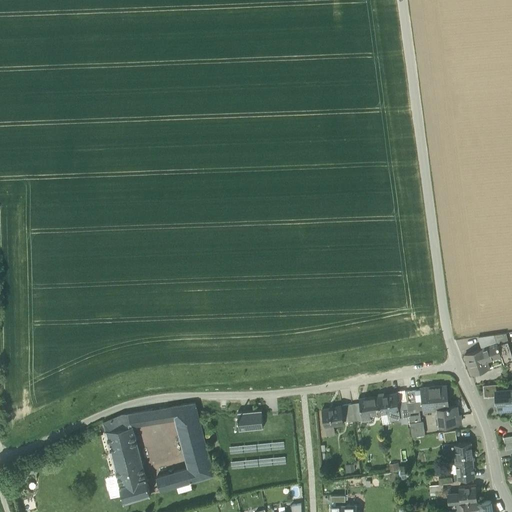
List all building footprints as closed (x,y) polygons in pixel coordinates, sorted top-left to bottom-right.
[(506,355),(509,363),(511,361),(511,354),(505,333),(478,337),(483,351),(503,345),(505,349),(506,355)] [(493,367),(490,359),(489,354),(505,349),(503,345),(483,351),(467,356),(473,373),(493,367)] [(506,355),(505,349),(489,354),(490,359),(506,355)] [(484,385),(485,396),(496,395),(496,390),(503,389),(502,383),(484,385)] [(424,410),(438,408),(449,407),(449,406),(447,385),(421,388),(421,389),(417,390),(419,399),(422,398),(424,410)] [(498,400),(498,410),(511,408),(511,388),(503,389),(496,390),(496,395),(497,400),(498,400)] [(417,390),(405,392),(406,400),(407,404),(419,403),(419,399),(417,390)] [(396,393),(398,401),(406,400),(405,392),(396,393)] [(381,412),(389,411),(399,410),(398,401),(396,393),(378,395),(359,398),(360,403),(363,419),(371,418),(370,414),(381,412)] [(407,404),(406,400),(398,401),(399,410),(400,418),(409,416),(408,411),(407,404)] [(176,420),(188,467),(192,480),(214,474),(195,403),(172,406),(176,420)] [(360,403),(352,404),(355,421),(363,419),(360,403)] [(419,403),(407,404),(408,411),(420,410),(420,406),(419,403)] [(344,422),(355,421),(352,404),(342,406),(344,422)] [(455,405),(449,406),(449,407),(438,408),(440,425),(460,423),(459,414),(456,414),(455,405)] [(172,406),(129,413),(133,427),(176,420),(172,406)] [(322,409),(327,434),(335,433),(334,424),(344,423),(344,422),(342,406),(322,409)] [(240,429),(263,427),(262,409),(238,411),(240,429)] [(400,418),(399,410),(389,411),(390,419),(400,418)] [(409,416),(410,423),(421,422),(420,410),(408,411),(409,416)] [(391,423),(390,419),(389,411),(381,412),(383,424),(391,423)] [(117,475),(120,484),(146,477),(133,427),(129,413),(122,414),(104,422),(117,475)] [(423,421),(421,422),(410,423),(412,437),(425,435),(423,421)] [(444,432),(445,442),(457,440),(456,430),(444,432)] [(511,435),(503,437),(505,450),(511,448),(511,435)] [(453,443),(453,444),(454,454),(455,463),(456,463),(473,461),(471,441),(453,443)] [(445,456),(454,454),(453,444),(443,445),(445,456)] [(456,463),(457,473),(458,478),(475,476),(473,461),(456,463)] [(190,481),(192,480),(188,467),(157,476),(161,490),(176,485),(190,481)] [(120,484),(117,475),(106,478),(111,497),(122,494),(120,484)] [(122,494),(124,501),(151,493),(147,476),(146,477),(120,484),(122,494)] [(190,481),(176,485),(179,493),(192,489),(190,481)] [(444,491),(443,484),(430,486),(430,493),(444,491)] [(459,487),(460,492),(461,502),(477,500),(476,485),(459,487)] [(457,502),(461,502),(460,492),(448,493),(449,503),(457,502)] [(478,502),(477,500),(461,502),(457,502),(458,511),(493,511),(492,500),(478,502)] [(301,511),(301,503),(291,505),(292,511),(301,511)]
